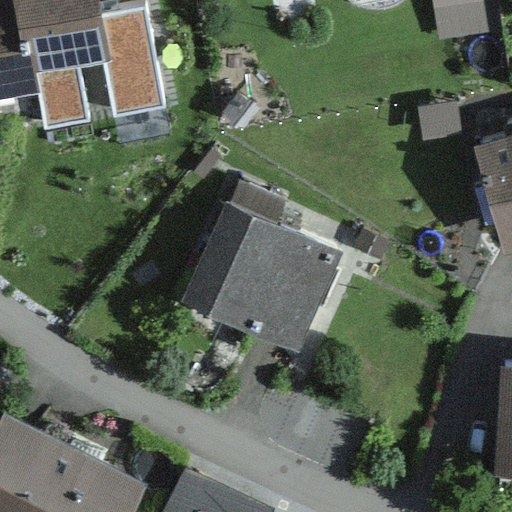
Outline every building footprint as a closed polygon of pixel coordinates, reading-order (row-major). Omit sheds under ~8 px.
[(0,0),(0,90),(38,83),(34,61),(112,47),(102,0),(0,0)] [(433,0),(439,35),(488,28),(484,0),(433,0)] [(511,112),(502,115),(504,123),(472,132),(503,239),(511,236),(511,112)] [(237,174),(230,191),(223,188),(180,288),(300,339),(343,239),(278,211),(285,195),(237,174)] [(388,237),(359,225),(351,243),(380,255),(388,237)] [(511,349),(499,349),(494,461),(511,461),(511,349)] [(125,511),(146,469),(2,394),(0,397),(0,511),(125,511)] [(269,511),(274,499),(183,462),(156,511),(269,511)]
